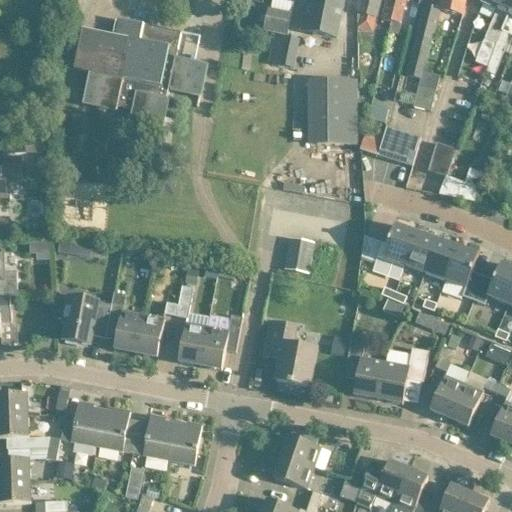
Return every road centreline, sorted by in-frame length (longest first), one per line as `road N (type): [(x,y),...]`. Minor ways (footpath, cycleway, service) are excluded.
road 1 (residential): [(511,479),(415,437),(234,404)]
road 2 (residential): [(234,404),(40,367),(0,368)]
road 3 (residential): [(376,193),(511,243)]
